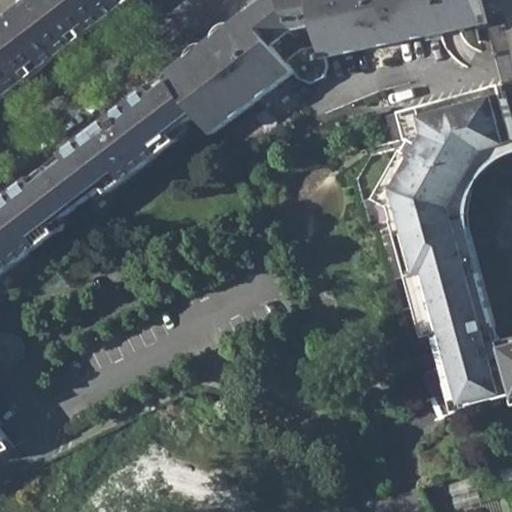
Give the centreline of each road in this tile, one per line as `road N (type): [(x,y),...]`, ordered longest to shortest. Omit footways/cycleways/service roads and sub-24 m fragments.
road 1 (residential): [(195,0),(0,152)]
road 2 (residential): [(0,373),(45,442),(0,465)]
